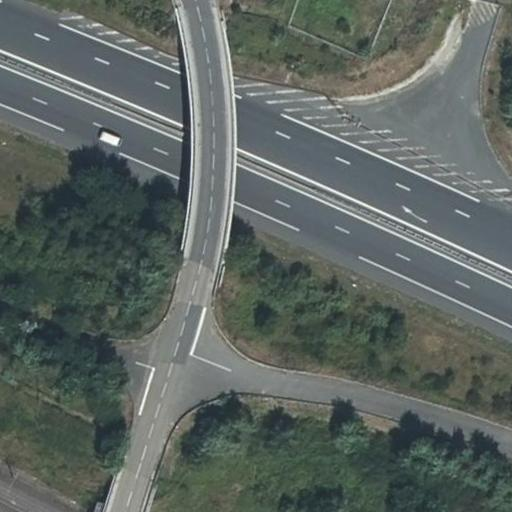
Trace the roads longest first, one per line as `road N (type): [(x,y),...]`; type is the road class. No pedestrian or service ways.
road 1 (motorway): [(0,88),(511,308)]
road 2 (motorway): [(511,247),(0,28)]
road 3 (unclassified): [(175,349),(216,199),(217,100),(197,0)]
road 4 (unclassified): [(175,349),(266,381),(340,391),(511,444)]
road 5 (unclassified): [(125,511),(175,349)]
